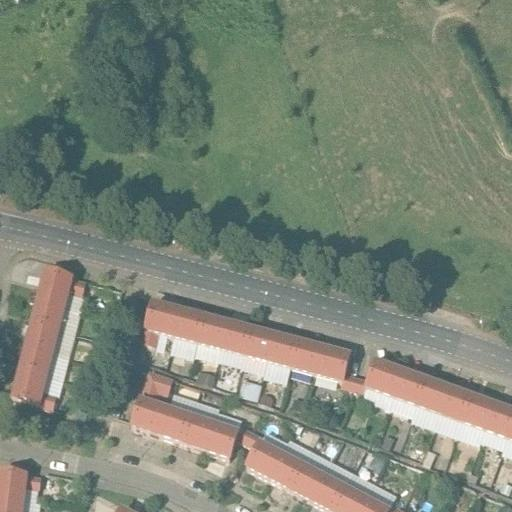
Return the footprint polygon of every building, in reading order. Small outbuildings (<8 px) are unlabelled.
[(38,303),(67,311),(70,299),(81,302),(85,288),(44,278),(38,303)] [(31,329),(60,337),(67,311),(38,303),(31,329)] [(159,342),(168,344),(176,315),(151,309),(141,350),(156,354),(159,342)] [(168,344),(193,351),(201,321),(176,315),(168,344)] [(193,351),(218,357),(226,328),(201,321),(193,351)] [(218,357),(243,363),(251,334),(226,328),(218,357)] [(24,354),(54,362),(60,337),(31,329),(24,354)] [(243,363),(267,370),(275,341),(251,334),(243,363)] [(267,370),(292,376),(300,347),(275,341),(267,370)] [(292,376),(317,383),(325,354),(300,347),(292,376)] [(18,380),(47,388),(54,362),(24,354),(18,380)] [(353,397),(356,383),(344,380),(349,360),(325,354),(317,383),(342,389),(341,394),(353,397)] [(366,395),(388,403),(399,375),(375,366),(368,386),(356,383),(353,397),(356,398),(354,405),(361,407),(363,399),(364,400),(366,395)] [(388,403),(412,412),(422,383),(399,375),(388,403)] [(156,442),(166,412),(155,409),(157,400),(168,403),(174,385),(149,376),(139,404),(142,405),(132,434),(156,442)] [(47,388),(18,380),(11,405),(52,416),(56,401),(44,398),(47,388)] [(412,412),(435,420),(446,392),(422,383),(412,412)] [(435,420),(458,429),(469,400),(446,392),(435,420)] [(458,429),(482,437),(492,409),(469,400),(458,429)] [(482,437),(505,446),(511,427),(511,415),(492,409),(482,437)] [(156,442),(181,450),(191,420),(166,412),(156,442)] [(236,446),(246,452),(252,438),(263,416),(251,412),(244,433),(240,431),(238,436),(215,429),(205,458),(230,466),(236,446)] [(74,426),(85,429),(88,417),(77,414),(74,426)] [(181,450),(205,458),(215,429),(191,420),(181,450)] [(268,487),(283,459),(260,448),(263,443),(252,438),(246,452),(256,457),(246,475),(268,487)] [(268,487),(290,498),(304,471),(283,459),(268,487)] [(290,498),(311,509),(326,482),(304,471),(290,498)] [(0,502),(25,505),(27,494),(39,496),(40,483),(0,478),(0,502)] [(311,509),(316,511),(337,511),(348,493),(326,482),(311,509)] [(337,511),(365,511),(369,505),(348,493),(337,511)] [(0,511),(24,511),(25,505),(0,502),(0,511)]
